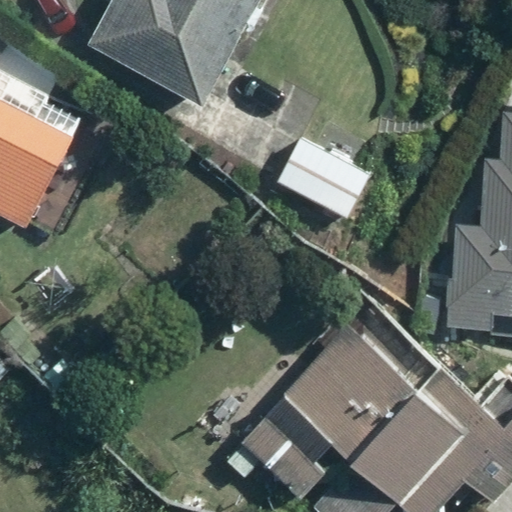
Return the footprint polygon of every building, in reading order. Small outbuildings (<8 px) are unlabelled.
[(110,0),(90,39),(210,104),(266,0),(110,0)] [(85,138),(0,92),(0,214),(34,232),(85,138)] [(490,157),(486,229),(458,227),(452,323),(495,326),(496,310),(511,311),(511,107),(509,107),(506,158),(490,157)] [(372,176),(307,146),(285,191),(351,222),(372,176)] [(511,418),(507,424),(403,330),(383,351),(351,323),(244,439),(326,511),(355,511),(358,509),(361,511),(385,511),(400,496),(417,511),(433,511),(470,472),(501,499),(511,486),(511,418)] [(0,380),(12,368),(0,356),(0,380)]
